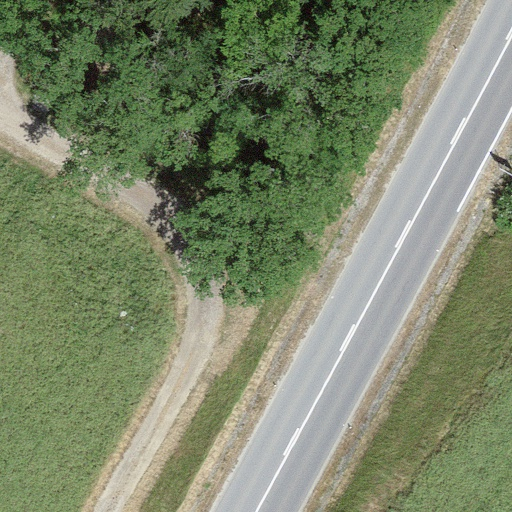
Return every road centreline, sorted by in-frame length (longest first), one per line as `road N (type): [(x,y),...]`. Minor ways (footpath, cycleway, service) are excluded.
road 1 (secondary): [(256,511),(511,35)]
road 2 (track): [(108,511),(186,374),(205,318),(203,280),(172,217),(0,103)]
